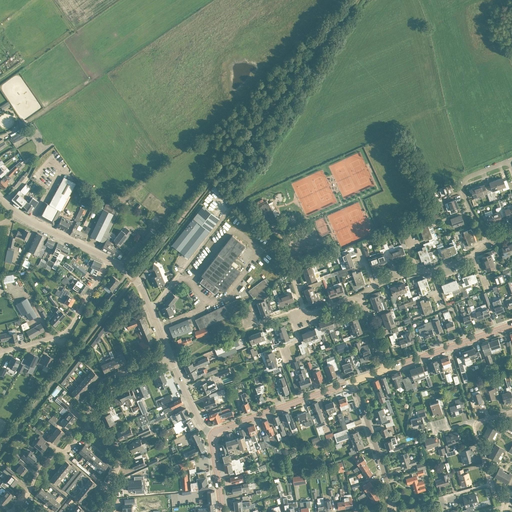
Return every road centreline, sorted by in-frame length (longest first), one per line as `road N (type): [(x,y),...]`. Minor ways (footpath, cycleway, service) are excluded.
road 1 (residential): [(0,352),(67,330),(109,259)]
road 2 (tertiary): [(213,435),(353,381)]
road 3 (unclassified): [(394,509),(353,381)]
road 4 (tertiary): [(386,369),(511,324)]
road 5 (tertiary): [(109,259),(23,218),(0,198)]
road 6 (residential): [(9,511),(54,453),(65,452),(91,423)]
